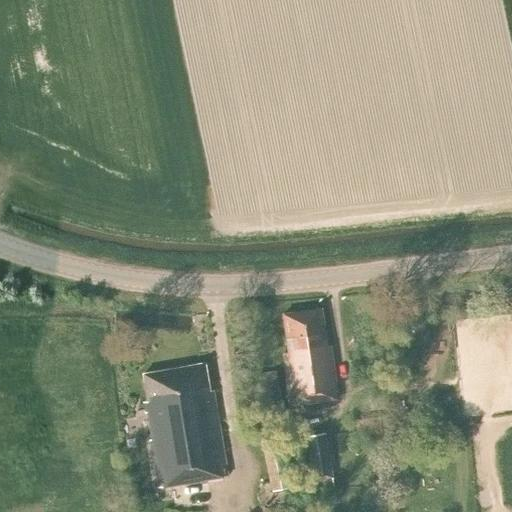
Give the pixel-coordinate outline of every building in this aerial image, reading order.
[(327,347),(321,309),(282,315),(288,353),(283,353),(291,405),(305,403),(305,405),(337,400),(329,346),(327,347)] [(210,391),(205,364),(142,375),(147,402),(144,403),(158,488),(229,476),(214,391),(210,391)] [(276,371),(275,371),(257,373),(261,399),(280,397),(276,371)] [(315,493),(334,490),(325,432),(305,436),(315,493)] [(272,489),(291,485),(281,437),(262,441),(272,489)]
